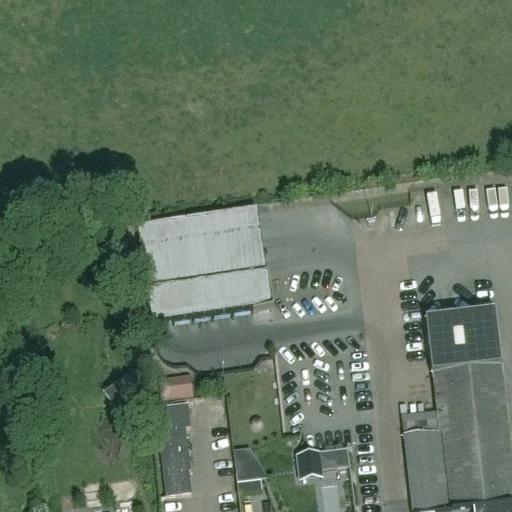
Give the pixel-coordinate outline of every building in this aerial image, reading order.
[(334,243),(366,238),(361,209),(329,214),(334,243)] [(259,234),(139,252),(150,331),(251,316),(252,318),(253,317),(253,316),(271,313),(266,279),(267,279),(267,278),(266,278),(259,234)] [(413,308),(455,305),(453,270),(410,272),(413,308)] [(511,511),(511,461),(500,370),(494,315),(424,324),(431,379),(433,378),(437,418),(401,422),(410,511),(511,511)] [(189,380),(157,384),(160,404),(191,400),(189,380)] [(189,432),(186,408),(153,412),(164,502),(190,498),(187,475),(189,475),(184,432),(189,432)] [(322,475),(349,472),(347,453),(295,460),(297,478),(322,475)] [(288,509),(288,511),(347,511),(346,502),(288,509)]
